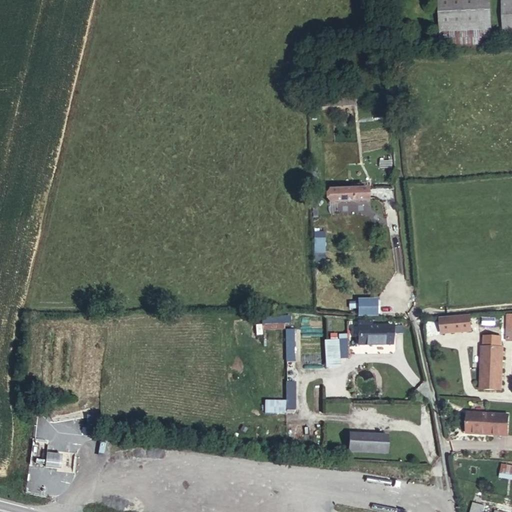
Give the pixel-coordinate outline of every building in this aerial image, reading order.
[(439,0),(440,54),(491,51),(488,0),(439,0)] [(511,0),(503,0),(505,33),(511,32),(511,0)] [(334,108),(348,107),(348,98),(333,99),(334,108)] [(390,172),(340,179),(342,192),(392,186),(390,172)] [(314,233),(314,264),(325,264),(325,233),(314,233)] [(479,306),(449,308),(449,322),(479,321),(479,306)] [(371,310),(371,322),(402,322),(402,315),(383,315),(383,311),(371,310)] [(263,330),(291,330),(290,317),(263,317),(263,330)] [(402,322),(371,322),(371,335),(402,335),(402,322)] [(285,331),(285,363),(294,363),(294,331),(285,331)] [(508,337),(488,335),(484,378),(504,380),(508,337)] [(347,360),(347,341),(324,341),(325,368),(340,368),(340,360),(347,360)] [(313,388),(314,410),(322,410),(322,387),(313,388)] [(265,414),(286,414),(286,401),(265,401),(265,414)] [(511,416),(511,404),(471,401),(469,423),(511,427),(511,416)] [(350,405),(328,403),(327,411),(349,413),(350,405)] [(397,427),(360,426),(360,443),(397,444),(397,427)] [(64,450),(47,450),(48,468),(65,468),(64,450)] [(511,480),(511,465),(500,465),(499,479),(511,480)] [(482,495),(478,511),(491,511),(493,506),(495,499),(482,495)]
